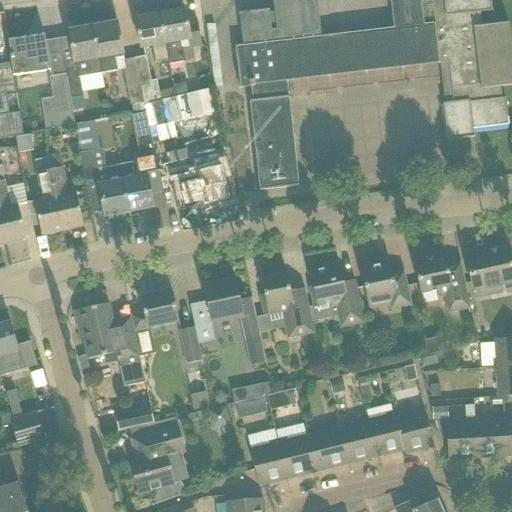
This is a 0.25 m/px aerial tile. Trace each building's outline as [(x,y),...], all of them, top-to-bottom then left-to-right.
[(274,0),(276,14),(268,15),(267,10),(237,14),(237,15),(239,15),(243,50),(234,51),(234,48),(233,48),(235,68),(238,89),(248,87),(259,169),(261,189),(259,189),(259,191),(299,186),(298,185),(296,185),(284,79),(437,61),(438,63),(448,62),(453,103),(443,104),(447,141),(474,138),(474,136),(473,136),(473,129),(508,125),(505,98),(504,98),(504,99),(501,99),(499,87),(511,85),(511,57),(508,24),(481,27),(480,12),(491,11),(491,12),(492,12),(490,0),(442,0),(418,3),(418,0),(391,0),(396,30),(319,39),(314,0),(274,0)] [(168,61),(167,61),(168,65),(183,62),(179,41),(189,39),(190,47),(201,45),(196,20),(187,22),(185,10),(160,15),(168,61)] [(154,63),(167,61),(168,61),(160,15),(135,19),(140,48),(151,46),(154,63)] [(117,23),(92,27),(101,74),(116,71),(114,56),(122,54),(117,23)] [(65,72),(65,75),(69,99),(81,97),(78,78),(101,74),(92,27),(68,31),(74,63),(75,63),(77,70),(65,72)] [(44,35),(8,41),(8,43),(12,63),(14,77),(50,71),(47,55),(44,35)] [(145,57),(135,59),(144,102),(144,103),(144,105),(159,102),(156,81),(150,81),(145,57)] [(144,102),(135,59),(122,62),(128,88),(130,105),(144,103),(144,102)] [(0,88),(4,88),(15,86),(13,77),(14,77),(12,63),(0,64),(0,88)] [(69,99),(65,75),(49,77),(53,98),(40,100),(44,130),(57,127),(57,129),(74,127),(69,99)] [(15,86),(4,88),(6,96),(16,95),(15,86)] [(0,139),(23,136),(19,113),(0,115),(0,139)] [(195,172),(199,187),(204,206),(230,200),(213,133),(190,139),(195,158),(201,156),(205,170),(195,172)] [(18,155),(33,152),(30,137),(16,139),(18,155)] [(162,192),(157,166),(152,140),(139,143),(141,153),(132,155),(133,162),(119,165),(128,213),(129,217),(144,214),(143,210),(153,208),(150,194),(162,192)] [(47,155),(62,230),(83,226),(76,194),(68,196),(59,152),(47,155)] [(80,154),(84,181),(96,180),(92,152),(80,154)] [(41,235),(62,230),(47,159),(34,162),(42,201),(34,203),(41,235)] [(128,213),(119,165),(102,168),(105,186),(98,187),(104,218),(128,213)] [(0,167),(0,166),(0,223),(5,243),(25,238),(18,206),(17,204),(16,204),(10,206),(4,181),(3,181),(0,167)] [(511,283),(511,253),(509,251),(509,247),(483,253),(482,248),(465,252),(469,271),(473,291),(476,291),(477,297),(501,292),(500,286),(511,283)] [(412,274),(417,297),(438,292),(439,298),(446,297),(449,313),(470,309),(466,289),(462,270),(448,272),(444,251),(431,254),(432,255),(413,259),(416,273),(412,274)] [(360,269),(364,288),(368,309),(389,305),(390,311),(411,306),(408,290),(404,271),(392,273),(389,263),(360,269)] [(323,270),(310,273),(313,288),(309,288),(313,308),(331,304),(332,309),(335,308),(340,329),(364,324),(358,300),(354,280),(342,283),(338,264),(323,267),(323,270)] [(310,316),(306,296),(304,289),(290,292),(286,275),(260,280),(264,295),(260,296),(264,316),(281,313),(282,321),(286,320),(291,339),(314,334),(310,316)] [(260,338),(251,298),(240,301),(235,279),(202,286),(211,324),(238,318),(243,341),(260,338)] [(130,315),(131,317),(138,358),(155,355),(150,328),(178,322),(171,291),(140,297),(143,313),(130,315)] [(138,358),(131,317),(128,318),(130,325),(113,328),(108,304),(74,311),(78,327),(81,327),(87,359),(109,354),(111,364),(138,358)] [(0,371),(36,361),(30,342),(17,346),(10,322),(0,325),(0,371)] [(198,344),(194,328),(178,332),(185,365),(201,361),(198,344)] [(493,366),(493,369),(511,367),(511,338),(494,340),(494,344),(480,344),(481,367),(493,366)] [(422,358),(424,367),(436,364),(434,356),(422,358)] [(404,369),(407,381),(416,379),(413,366),(404,369)] [(511,367),(493,369),(494,378),(496,378),(497,398),(511,396),(511,367)] [(358,380),(362,398),(370,396),(366,378),(358,380)] [(330,382),(332,391),(345,388),(342,379),(330,382)] [(267,383),(253,386),(256,398),(264,397),(269,395),(267,383)] [(430,385),(430,397),(440,397),(440,384),(430,385)] [(292,391),(279,394),(283,408),(296,405),(292,391)] [(235,404),(239,419),(250,416),(246,401),(235,404)] [(229,405),(213,409),(215,421),(221,425),(233,422),(229,405)] [(365,411),(367,420),(376,458),(390,455),(389,453),(403,449),(404,449),(396,415),(397,415),(396,413),(393,414),(391,405),(365,411)] [(436,408),(432,408),(432,409),(433,420),(448,419),(447,407),(436,408)] [(150,408),(122,414),(126,430),(154,424),(150,408)] [(406,412),(397,415),(396,415),(404,449),(403,449),(404,455),(405,455),(405,453),(419,449),(419,451),(433,448),(424,412),(407,416),(406,412)] [(19,447),(45,440),(38,413),(11,420),(19,447)] [(195,414),(182,417),(184,423),(197,420),(195,414)] [(483,418),(474,419),(476,457),(491,456),(491,458),(505,457),(503,420),(484,421),(483,418)] [(476,457),(474,419),(466,419),(466,422),(446,423),(448,461),(462,460),(462,458),(476,457)] [(511,419),(503,420),(505,457),(511,456),(511,419)] [(367,420),(339,427),(348,463),(363,459),(363,461),(376,458),(367,420)] [(130,465),(138,495),(153,491),(156,504),(185,494),(182,484),(180,483),(175,484),(167,456),(184,451),(178,427),(131,440),(137,463),(130,465)] [(348,463),(339,427),(308,434),(318,472),(335,468),(334,466),(348,463)] [(318,472),(308,434),(277,442),(286,478),(300,474),(301,476),(318,472)] [(286,478),(277,442),(249,449),(258,487),(272,483),(272,482),(286,478)] [(0,511),(27,511),(17,483),(2,488),(0,480),(0,511)] [(442,511),(437,500),(422,506),(418,498),(394,509),(395,511),(442,511)] [(263,511),(263,499),(225,502),(225,511),(263,511)] [(181,506),(182,511),(194,511),(191,503),(181,506)]
